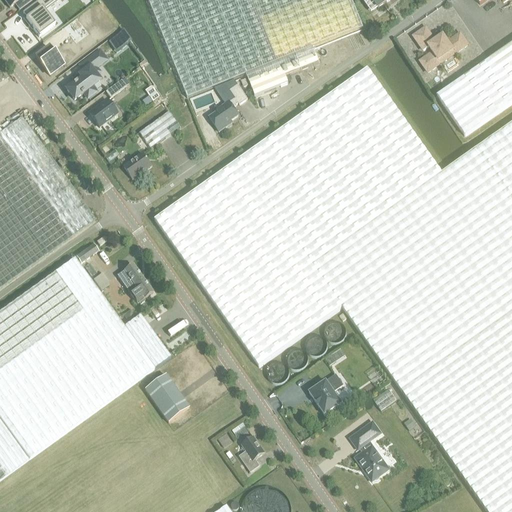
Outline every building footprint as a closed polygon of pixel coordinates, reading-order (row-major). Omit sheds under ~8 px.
[(2,0),(10,9),(14,6),(19,12),(35,0),(2,0)] [(41,0),(23,14),(27,20),(26,21),(32,30),(39,39),(55,27),(43,12),(58,0),(41,0)] [(147,0),(188,100),(246,77),(249,85),(316,57),(313,50),(363,30),(351,0),(147,0)] [(370,0),(378,10),(392,0),(370,0)] [(421,63),(428,74),(468,46),(460,36),(448,45),(443,38),(435,43),(426,30),(414,38),(424,52),(430,48),(434,54),(421,63)] [(123,33),(119,35),(127,46),(131,43),(123,33)] [(465,138),(496,117),(511,105),(511,46),(437,98),(465,138)] [(60,62),(49,49),(36,58),(51,78),(60,71),(56,66),(60,62)] [(73,86),(66,92),(74,101),(80,96),(81,97),(83,94),(87,99),(95,93),(91,88),(98,82),(94,76),(97,73),(94,69),(104,61),(97,52),(79,67),(83,72),(78,77),(81,80),(76,84),(75,83),(72,86),(73,86)] [(316,57),(249,85),(255,99),(288,85),(285,78),(319,64),(316,57)] [(369,70),(155,222),(260,369),(343,310),(361,336),(367,345),(393,382),(467,485),(485,511),(511,511),(511,126),(496,138),(455,167),(443,175),(369,70)] [(105,93),(110,99),(126,87),(121,81),(105,93)] [(209,120),(219,134),(227,128),(226,126),(238,117),(232,109),(238,105),(239,107),(248,101),(237,86),(229,92),(235,100),(220,110),(222,112),(209,120)] [(152,88),(146,93),(153,104),(160,99),(152,88)] [(224,96),(219,100),(223,106),(229,103),(224,96)] [(89,114),(99,128),(117,115),(107,101),(100,106),(101,106),(96,109),(89,114)] [(139,134),(151,150),(180,129),(169,113),(139,134)] [(22,119),(2,133),(0,134),(0,290),(96,222),(63,176),(22,119)] [(116,152),(105,159),(109,164),(120,157),(116,152)] [(133,181),(152,169),(143,155),(125,168),(133,181)] [(96,243),(97,245),(99,248),(107,242),(104,238),(96,243)] [(76,259),(81,266),(99,253),(94,246),(76,259)] [(0,482),(60,439),(154,372),(124,330),(72,259),(0,311),(0,482)] [(90,265),(85,269),(92,279),(97,275),(90,265)] [(122,292),(125,290),(136,306),(152,295),(132,266),(116,277),(120,283),(117,285),(122,292)] [(103,274),(94,280),(102,292),(111,286),(103,274)] [(140,318),(124,330),(154,372),(170,360),(140,318)] [(332,357),(325,361),(329,367),(336,362),(332,357)] [(315,390),(308,394),(314,402),(324,417),(330,413),(334,419),(340,415),(336,409),(341,406),(333,394),(343,387),(335,377),(316,390),(315,389),(315,390)] [(168,425),(189,410),(165,378),(145,392),(168,425)] [(389,392),(373,403),(381,413),(397,403),(389,392)] [(410,421),(403,426),(408,433),(415,428),(410,421)] [(243,425),(232,433),(238,441),(249,433),(243,425)] [(372,425),(350,441),(358,452),(360,451),(363,455),(355,460),(366,474),(365,475),(372,484),(373,483),(376,483),(378,481),(379,478),(389,472),(372,448),(371,449),(368,445),(380,436),(372,425)] [(226,436),(218,442),(225,451),(233,445),(226,436)] [(250,475),(260,468),(255,461),(264,456),(253,440),(242,448),(246,454),(238,459),(250,475)] [(226,456),(232,464),(235,462),(230,453),(226,456)] [(285,511),(286,511),(285,506),(283,502),(280,499),(277,496),(273,494),(269,492),(264,492),(258,492),(254,493),(250,495),(247,498),(244,502),(242,505),(240,510),(239,511),(285,511)]
